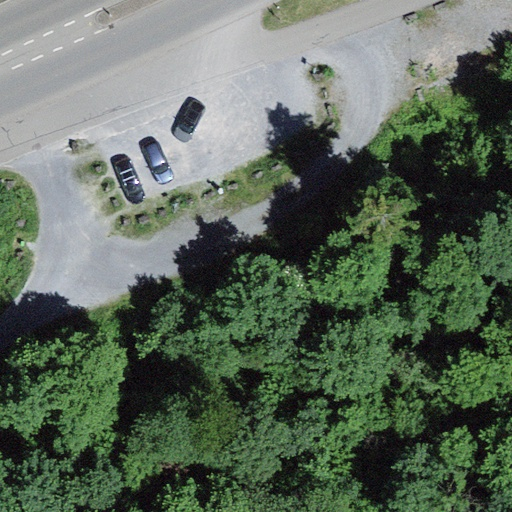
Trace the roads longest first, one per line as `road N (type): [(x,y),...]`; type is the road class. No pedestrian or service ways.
road 1 (track): [(66,230),(104,258),(158,258),(295,194),(328,168),(369,109),(378,7)]
road 2 (track): [(0,333),(47,291),(66,230),(43,131)]
road 3 (primary): [(14,60),(153,31),(221,0)]
